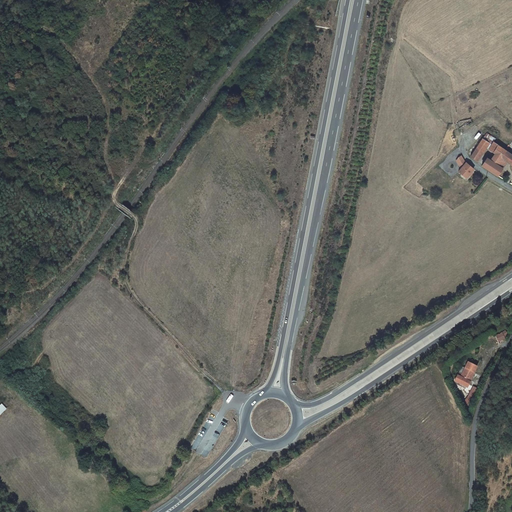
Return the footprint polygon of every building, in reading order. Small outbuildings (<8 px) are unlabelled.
[(486,133),(483,138),(483,139),(489,143),(491,145),(493,142),(495,139),(486,133)] [(480,142),(471,156),(477,161),(486,147),(489,143),(483,139),(480,142)] [(501,158),(506,151),(493,142),(491,145),(489,149),(495,153),(501,158)] [(511,154),(506,151),(501,158),(507,161),(511,164),(511,154)] [(501,159),(494,154),(491,160),(497,165),(501,159)] [(482,165),(497,175),(502,168),(497,165),(491,160),(487,158),(482,165)] [(502,168),(507,161),(501,158),(501,159),(497,165),(502,168)] [(473,168),(470,166),(466,162),(461,168),(459,171),(467,178),(474,169),(473,168)] [(503,332),(495,336),(498,342),(506,338),(503,332)] [(455,381),(467,387),(477,367),(469,362),(466,368),(462,366),(459,372),(460,373),(455,381)] [(468,396),(473,399),(478,390),(473,387),(468,396)] [(466,412),(473,399),(468,396),(463,404),(466,412)]
